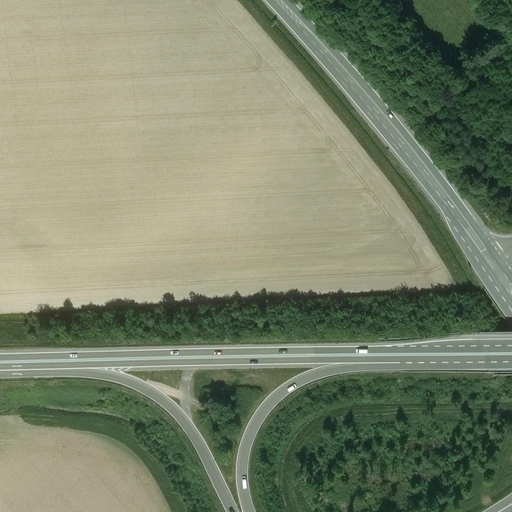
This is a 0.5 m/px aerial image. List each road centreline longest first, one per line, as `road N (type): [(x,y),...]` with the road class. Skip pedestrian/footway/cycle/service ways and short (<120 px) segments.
road 1 (trunk): [(511,344),(0,355)]
road 2 (trunk): [(0,365),(451,355)]
road 3 (primary): [(277,0),(409,150),(485,252)]
road 4 (trunk): [(251,511),(242,462),(256,422),(283,390),(326,370),(451,355)]
road 5 (trunk): [(0,371),(113,374),(157,394),(190,427),(234,511)]
